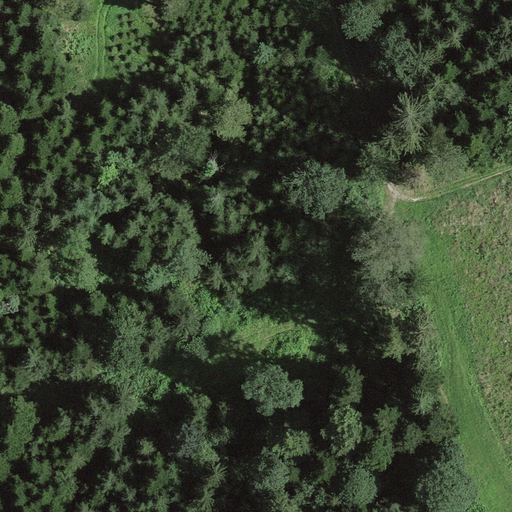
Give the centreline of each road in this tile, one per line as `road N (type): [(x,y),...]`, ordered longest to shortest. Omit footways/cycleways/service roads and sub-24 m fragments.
road 1 (track): [(329,0),(389,196),(511,158)]
road 2 (track): [(389,196),(345,290),(313,405),(329,511)]
